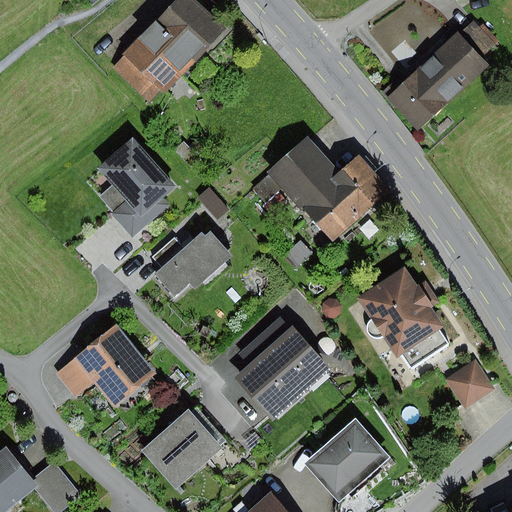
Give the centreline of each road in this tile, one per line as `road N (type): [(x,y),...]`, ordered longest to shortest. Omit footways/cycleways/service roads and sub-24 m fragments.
road 1 (primary): [(511,318),(413,169),(270,0)]
road 2 (residential): [(155,511),(53,422),(25,373),(0,360)]
road 3 (track): [(111,0),(60,20),(0,69)]
road 4 (residential): [(511,432),(418,511)]
